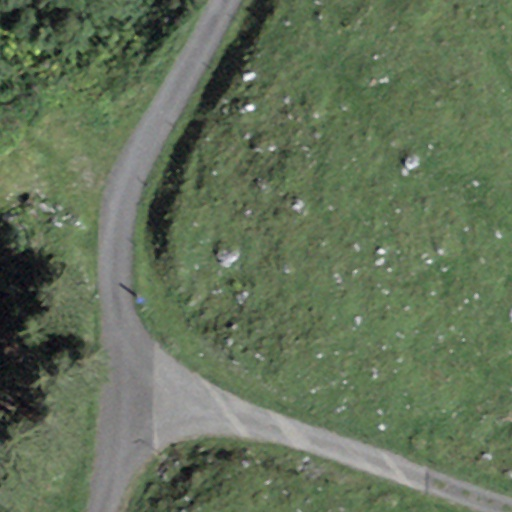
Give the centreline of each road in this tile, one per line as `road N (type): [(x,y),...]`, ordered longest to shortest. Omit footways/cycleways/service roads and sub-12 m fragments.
road 1 (track): [(102,511),(120,399),(109,289),(123,182),(223,0)]
road 2 (track): [(120,399),(259,424),(507,511)]
